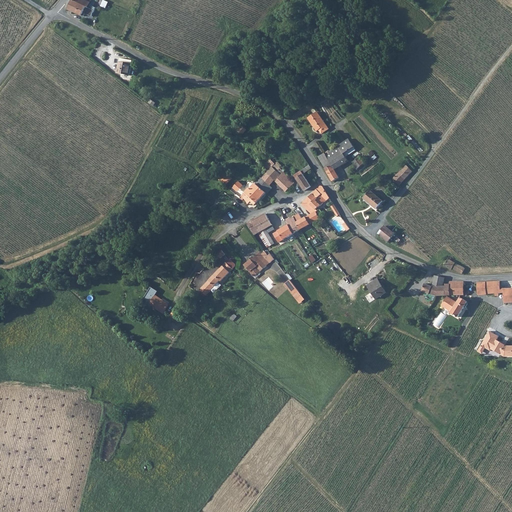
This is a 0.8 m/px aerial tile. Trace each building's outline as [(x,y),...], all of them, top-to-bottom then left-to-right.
[(65,15),(72,18),(79,5),(74,2),(72,7),(69,5),(65,15)] [(86,9),(79,5),(72,18),(81,23),(87,15),(84,13),(86,9)] [(130,76),(131,65),(119,62),(117,74),(130,76)] [(327,121),(318,109),(309,115),(318,127),(320,126),(323,129),(329,125),(327,122),(327,121)] [(240,124),(236,129),(243,135),(247,129),(240,124)] [(349,139),(339,146),(344,154),(347,157),(357,150),(349,139)] [(331,150),(331,151),(336,159),(344,154),(339,146),(331,150)] [(319,153),(322,159),(328,156),(327,153),(325,149),(319,153)] [(331,151),(327,153),(328,156),(322,159),(333,178),(339,174),(336,170),(332,162),(336,159),(331,151)] [(357,166),(365,159),(359,151),(357,153),(358,155),(353,159),(357,166)] [(350,161),(347,157),(344,154),(336,159),(332,162),(336,170),(350,161)] [(276,160),(273,164),(281,172),(284,170),(285,169),(281,165),(282,163),(278,159),(276,160)] [(299,177),(305,172),(313,166),(310,163),(296,173),(299,177)] [(287,189),(294,181),(290,177),(284,170),(281,172),(273,164),(270,167),(267,171),(276,178),(287,189)] [(219,178),(226,183),(233,176),(226,170),(219,178)] [(396,180),(403,174),(399,170),(393,176),(396,180)] [(260,175),(270,184),(276,178),(267,171),(263,175),(261,174),(260,175)] [(313,182),(305,172),(299,177),(307,188),(313,183),(313,182)] [(255,181),(265,190),(267,192),(272,186),(270,184),(260,175),(255,181)] [(233,184),(237,188),(242,182),(238,179),(233,184)] [(254,202),(265,190),(255,181),(250,186),(249,185),(240,195),(243,198),(244,196),(248,200),(251,198),(253,200),(254,202)] [(318,208),(332,199),(325,188),(322,187),(318,191),(321,194),(316,199),(313,196),(304,205),(313,214),(315,213),(318,217),(321,215),(319,213),(320,211),(318,208)] [(219,195),(228,201),(232,195),(223,189),(219,195)] [(364,198),(376,209),(384,201),(372,190),(364,198)] [(321,194),(318,191),(313,196),(316,199),(321,194)] [(272,225),(265,213),(248,224),(254,235),(261,231),(268,245),(274,242),(266,228),(272,225)] [(300,214),(294,217),(301,229),(319,219),(324,227),(327,225),(328,224),(322,215),(321,215),(318,217),(315,213),(313,214),(304,219),(300,214)] [(289,225),(288,225),(292,234),(293,233),(301,229),(294,217),(287,221),(289,225)] [(378,232),(388,239),(394,232),(384,224),(378,232)] [(292,234),(288,225),(275,233),(280,241),(292,234)] [(250,268),(254,273),(268,262),(257,252),(246,261),(251,267),(250,268)] [(226,259),(226,258),(221,264),(200,285),(206,290),(211,286),(218,278),(220,276),(221,277),(227,270),(228,270),(230,268),(227,265),(231,261),(228,257),(226,259)] [(444,262),(442,266),(447,268),(448,266),(453,268),(454,267),(462,271),(464,271),(466,266),(450,257),(447,263),(444,262)] [(436,293),(444,293),(444,284),(442,284),(443,276),(433,274),(431,284),(423,281),(421,289),(430,292),(436,293)] [(295,291),(301,287),(293,278),(292,275),(286,280),(295,291)] [(214,288),(221,281),(218,278),(211,286),(214,288)] [(445,282),(444,282),(444,284),(444,293),(445,293),(458,293),(463,293),(463,280),(461,279),(449,279),(449,282),(445,282)] [(378,280),(368,285),(376,299),(386,293),(378,280)] [(499,292),(499,287),(499,280),(477,280),(477,294),(484,294),(484,293),(490,293),(493,293),(493,295),(497,295),(497,292),(499,292)] [(157,287),(151,284),(142,297),(161,309),(167,301),(157,294),(154,292),(157,287)] [(502,302),(511,301),(511,286),(499,287),(499,292),(503,292),(502,302)] [(441,303),(452,310),(457,300),(446,294),(441,303)] [(467,300),(459,296),(457,300),(452,310),(450,312),(457,315),(463,305),(464,306),(467,300)] [(490,331),(478,352),(483,354),(486,348),(491,350),(492,349),(505,357),(511,356),(511,345),(508,345),(498,339),(499,336),(490,331)]
